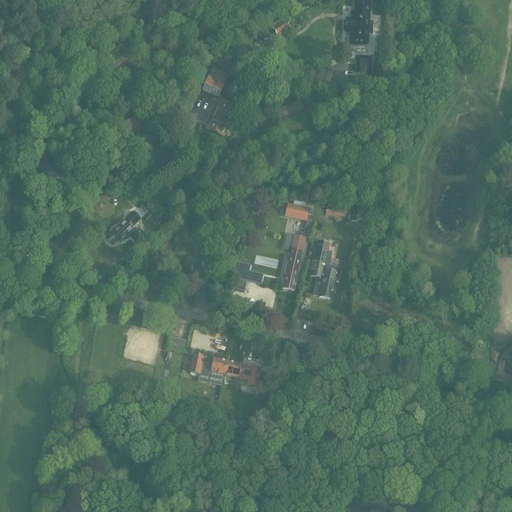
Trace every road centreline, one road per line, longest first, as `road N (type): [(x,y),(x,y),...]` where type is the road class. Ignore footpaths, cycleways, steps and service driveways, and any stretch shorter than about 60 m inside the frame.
road 1 (unclassified): [(511,376),(0,273)]
road 2 (unknown): [(24,77),(124,30),(340,78)]
road 3 (unknown): [(4,274),(7,168),(24,77)]
